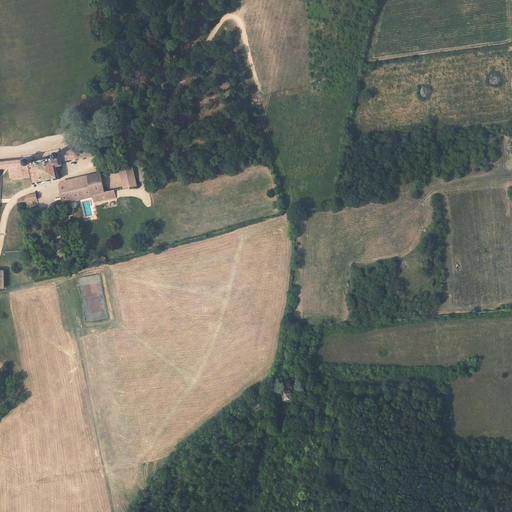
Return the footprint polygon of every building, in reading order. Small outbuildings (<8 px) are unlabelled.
[(61,174),(60,168),(63,167),(63,163),(99,158),(97,147),(61,153),(58,153),(57,153),(56,154),(55,155),(55,156),(55,159),(33,163),(32,161),(31,160),(30,159),(28,159),(24,160),(0,163),(0,170),(10,169),(10,170),(23,170),(24,179),(33,178),(35,185),(60,180),(59,175),(61,174)] [(137,189),(132,168),(120,171),(124,191),(137,189)] [(24,179),(23,170),(10,170),(12,179),(24,179)] [(105,195),(102,175),(59,185),(63,205),(92,199),(93,201),(106,199),(105,195)] [(38,201),(37,195),(27,196),(20,201),(20,204),(38,201)] [(283,401),(291,400),(291,391),(282,392),(283,401)]
